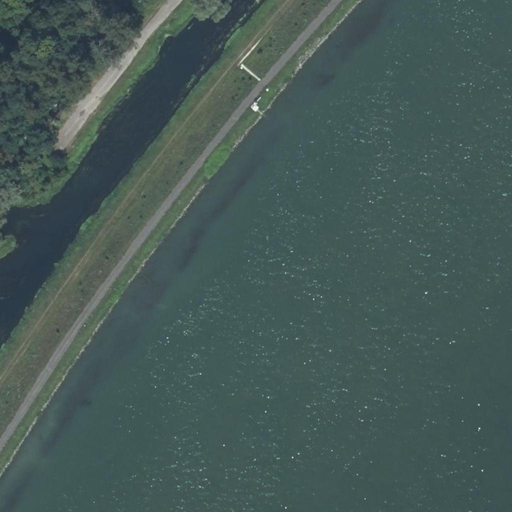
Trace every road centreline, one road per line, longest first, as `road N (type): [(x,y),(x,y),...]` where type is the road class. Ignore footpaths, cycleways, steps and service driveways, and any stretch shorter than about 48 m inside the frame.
road 1 (track): [(337,0),(236,115),(87,311),(0,443)]
road 2 (track): [(291,0),(200,108),(0,379)]
